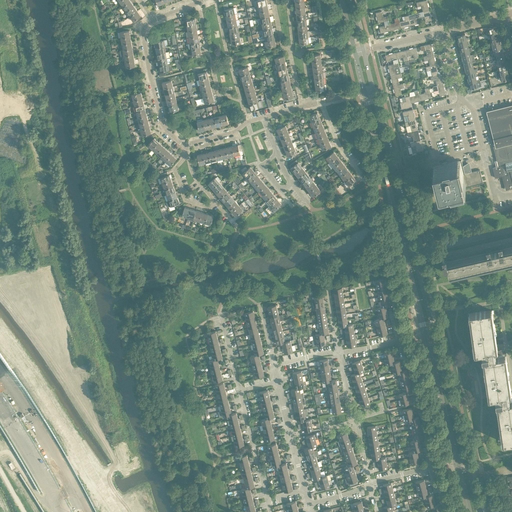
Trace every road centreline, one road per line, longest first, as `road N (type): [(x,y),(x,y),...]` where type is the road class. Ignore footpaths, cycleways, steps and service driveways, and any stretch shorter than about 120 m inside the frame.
road 1 (tertiary): [(434,332),(372,89)]
road 2 (tertiary): [(364,91),(425,334)]
road 3 (motorway): [(84,511),(0,370)]
road 4 (residential): [(185,145),(159,114),(143,33),(152,20)]
road 5 (tertiary): [(425,334),(457,459)]
road 6 (tertiary): [(465,457),(434,332)]
